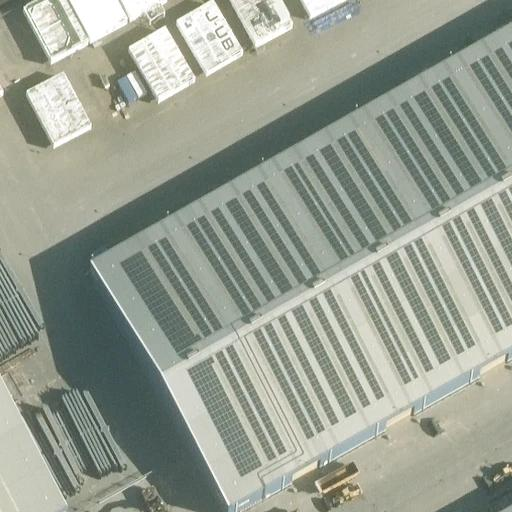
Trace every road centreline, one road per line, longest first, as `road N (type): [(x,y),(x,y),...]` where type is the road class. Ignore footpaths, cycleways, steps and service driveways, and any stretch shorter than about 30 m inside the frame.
road 1 (unknown): [(0,245),(31,271),(168,511)]
road 2 (unknown): [(511,423),(360,511)]
